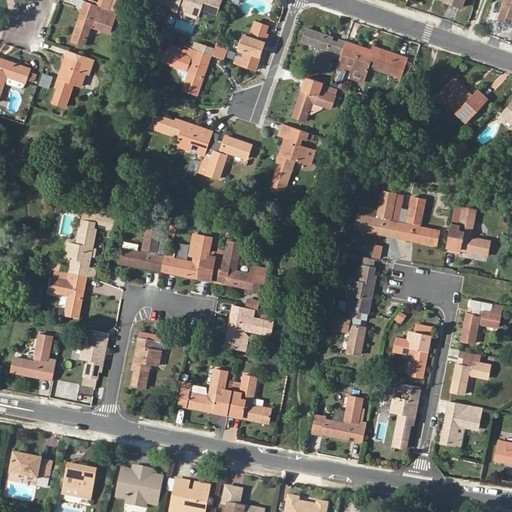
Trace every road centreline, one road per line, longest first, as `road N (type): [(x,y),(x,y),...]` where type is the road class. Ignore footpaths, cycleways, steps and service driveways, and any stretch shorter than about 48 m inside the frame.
road 1 (residential): [(110,426),(420,487)]
road 2 (residential): [(420,487),(456,296),(415,287)]
road 3 (residential): [(511,61),(331,0)]
road 4 (residential): [(110,426),(135,300),(186,309)]
